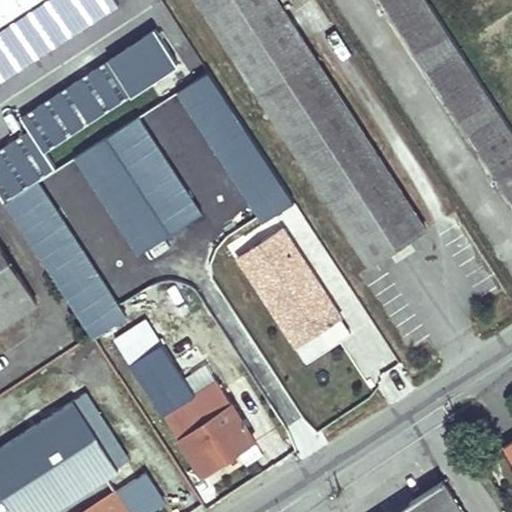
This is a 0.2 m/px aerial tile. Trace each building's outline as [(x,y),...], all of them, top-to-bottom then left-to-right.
[(0,0),(0,29),(2,32),(51,0),(0,0)] [(116,0),(51,0),(2,32),(0,32),(0,83),(120,6),(116,0)] [(198,0),(370,264),(427,227),(279,0),(198,0)] [(383,0),(511,197),(511,127),(429,0),(383,0)] [(158,89),(187,73),(181,61),(151,77),(158,89)] [(278,217),(297,205),(278,177),(260,190),(278,217)] [(298,347),(342,318),(283,227),(239,256),(255,280),(263,275),(285,309),(290,305),(293,310),(280,318),(298,347)] [(0,243),(0,327),(38,302),(0,243)] [(255,280),(280,318),(293,310),(290,305),(285,309),(263,275),(255,280)] [(327,294),(355,333),(342,342),(371,383),(400,363),(345,282),(327,294)] [(162,344),(132,364),(164,413),(170,410),(195,395),(162,344)] [(176,419),(170,423),(203,473),(254,441),(221,390),(176,419)] [(0,511),(52,511),(120,470),(74,399),(0,446),(0,511)] [(170,410),(164,413),(170,423),(176,419),(170,410)] [(464,511),(444,481),(395,511),(464,511)] [(109,511),(101,499),(81,511),(109,511)]
